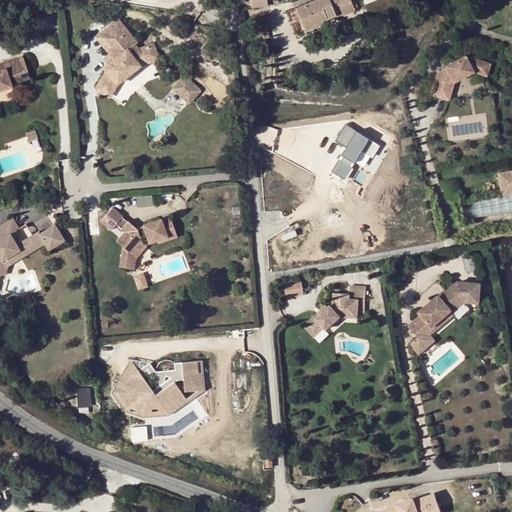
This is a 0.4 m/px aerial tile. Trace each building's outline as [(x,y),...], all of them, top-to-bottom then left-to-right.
[(316,0),(296,9),(305,29),(354,8),(350,0),(316,0)] [(118,23),(100,37),(110,49),(106,52),(109,55),(115,62),(109,67),(104,71),(107,74),(96,91),(108,99),(117,86),(139,68),(146,66),(141,52),(138,53),(134,48),(137,46),(118,23)] [(452,35),(454,39),(456,44),(465,40),(464,38),(460,30),(452,35)] [(100,37),(97,39),(106,52),(110,49),(100,37)] [(438,85),(442,68),(441,64),(461,54),(463,58),(482,63),(488,45),(464,38),(465,40),(456,44),(454,39),(433,51),(434,52),(431,53),(424,81),(438,85)] [(141,52),(146,66),(158,62),(153,48),(141,52)] [(109,67),(115,62),(109,55),(104,60),(109,67)] [(0,91),(12,88),(11,86),(9,78),(27,72),(23,58),(0,64),(0,91)] [(9,78),(11,86),(30,80),(27,72),(9,78)] [(179,78),(171,93),(190,103),(198,88),(179,78)] [(370,155),(378,142),(345,122),(334,139),(345,146),(330,169),(344,178),(361,149),(370,155)] [(26,133),(28,141),(38,138),(35,130),(26,133)] [(511,192),(508,193),(465,201),(469,218),(511,209),(511,192)] [(124,240),(115,249),(122,256),(116,275),(125,278),(129,263),(139,252),(139,247),(145,245),(146,252),(152,252),(172,250),(171,234),(161,235),(160,232),(142,234),(142,236),(135,236),(126,228),(125,229),(121,224),(122,223),(112,214),(105,221),(99,227),(99,228),(110,239),(116,233),(124,240)] [(0,273),(2,269),(0,265),(0,264),(9,259),(11,262),(30,251),(25,242),(18,246),(11,234),(18,230),(12,220),(0,226),(0,273)] [(37,238),(41,244),(46,254),(62,245),(53,229),(37,238)] [(25,242),(30,251),(41,244),(37,238),(36,235),(25,242)] [(0,265),(2,269),(0,273),(0,278),(2,279),(4,272),(33,255),(30,251),(11,262),(9,259),(0,264),(0,265)] [(139,252),(129,263),(134,267),(146,252),(139,252)] [(130,279),(134,267),(129,263),(125,278),(130,279)] [(479,277),(456,275),(445,285),(440,280),(434,285),(437,288),(418,305),(420,307),(407,318),(417,330),(409,336),(417,346),(433,333),(428,327),(452,306),(451,304),(463,294),(477,295),(479,277)] [(284,281),(286,297),(304,294),(302,279),(284,281)] [(299,321),(309,332),(320,321),(323,323),(335,312),(344,312),(344,309),(354,309),(354,294),(346,294),(346,289),(329,289),(329,297),(324,301),(321,299),(299,321)] [(320,321),(309,332),(314,337),(325,326),(323,323),(320,321)] [(140,372),(131,361),(113,392),(124,410),(146,417),(171,416),(191,401),(177,383),(184,382),(185,390),(204,389),(201,362),(176,364),(177,370),(158,372),(151,363),(140,372)] [(92,405),(92,386),(78,386),(78,405),(92,405)] [(147,439),(146,425),(131,426),(132,440),(147,439)] [(86,480),(81,486),(87,494),(94,487),(91,486),(89,484),(87,482),(86,480)] [(441,511),(435,493),(414,500),(413,498),(396,504),(396,506),(388,511),(441,511)]
